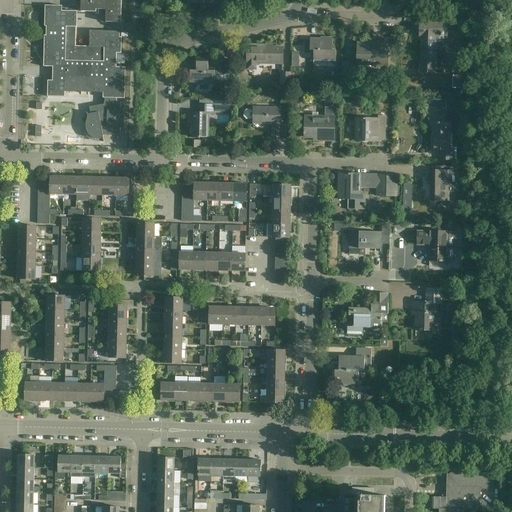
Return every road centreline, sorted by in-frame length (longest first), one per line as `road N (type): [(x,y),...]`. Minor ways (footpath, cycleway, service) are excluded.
road 1 (residential): [(162,164),(165,62),(172,51),(298,17)]
road 2 (residential): [(4,162),(8,0)]
road 3 (residential): [(4,162),(162,164)]
road 4 (residential): [(309,436),(310,281)]
road 5 (residential): [(162,164),(312,167)]
road 6 (residential): [(411,511),(401,482),(283,475)]
road 7 (tertiary): [(139,430),(283,435)]
road 8 (tertiary): [(0,426),(139,430)]
